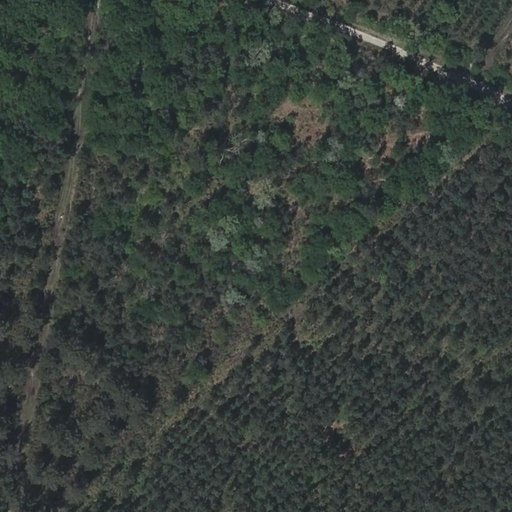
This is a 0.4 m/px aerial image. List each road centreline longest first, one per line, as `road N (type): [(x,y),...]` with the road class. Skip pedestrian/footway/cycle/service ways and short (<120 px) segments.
road 1 (track): [(11,511),(100,0)]
road 2 (track): [(273,0),(511,104)]
